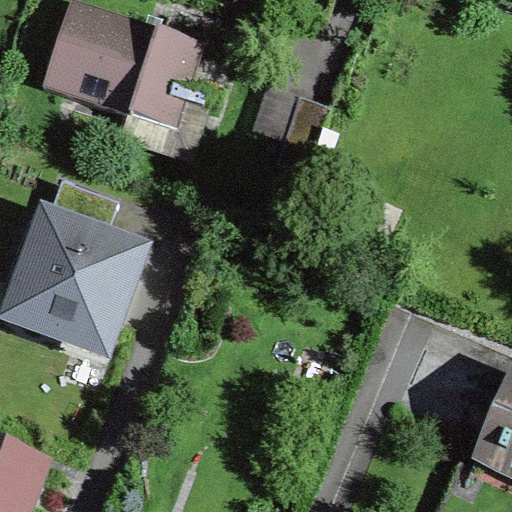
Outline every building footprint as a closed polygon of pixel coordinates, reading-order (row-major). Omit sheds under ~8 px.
[(72,3),(44,90),(177,133),(186,105),(203,111),(207,101),(190,95),(205,47),(72,3)] [(328,116),(298,106),(278,167),(308,177),(328,116)] [(12,319),(103,353),(139,258),(104,246),(119,206),(63,185),(44,234),(30,229),(13,275),(27,280),(12,319)] [(511,379),(485,442),(497,448),(494,454),(511,461),(511,460),(511,379)] [(25,511),(41,470),(0,454),(0,511),(25,511)]
